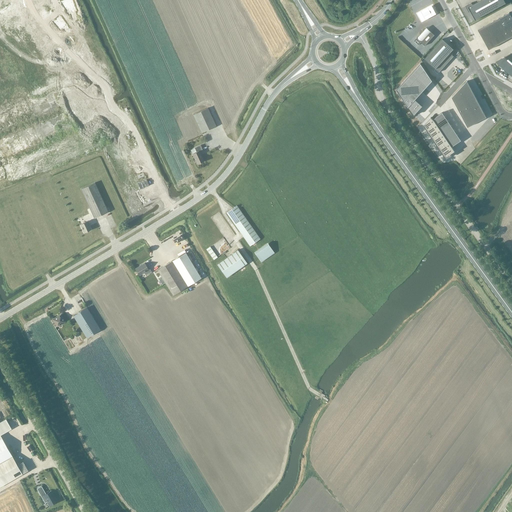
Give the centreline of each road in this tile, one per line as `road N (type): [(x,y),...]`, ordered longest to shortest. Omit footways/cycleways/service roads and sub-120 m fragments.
road 1 (primary): [(511,313),(337,66)]
road 2 (unclassified): [(511,281),(382,102),(358,31)]
road 3 (residential): [(40,22),(101,81),(174,215)]
road 4 (tertiary): [(174,215),(221,180),(271,98),(315,62)]
road 5 (tertiary): [(0,320),(174,215)]
road 6 (unclassified): [(84,511),(0,363)]
